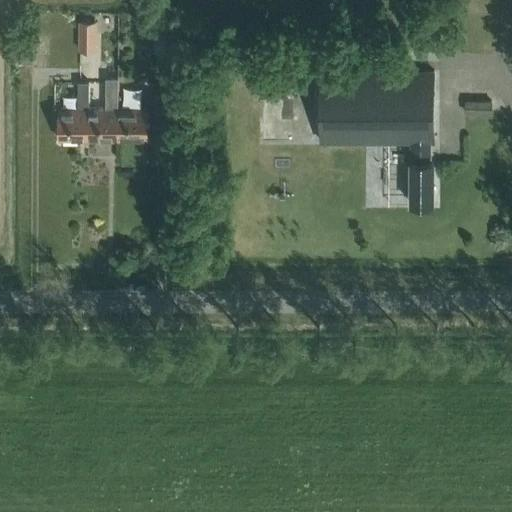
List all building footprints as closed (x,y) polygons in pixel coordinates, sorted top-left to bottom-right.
[(96,52),(96,22),(78,22),(78,51),(96,52)] [(154,33),(154,53),(173,53),(172,32),(154,33)] [(132,86),(132,67),(119,67),(119,86),(132,86)] [(433,72),(320,72),(320,142),(411,142),(410,162),(430,162),(429,142),(434,142),(433,72)] [(118,109),(118,83),(118,78),(106,78),(106,109),(88,109),(88,140),(118,140),(118,109)] [(484,95),(503,97),(505,80),(486,78),(484,95)] [(88,140),(88,109),(88,83),(77,83),(77,109),(59,109),(59,140),(88,140)] [(118,140),(147,140),(147,126),(162,126),(162,96),(146,96),(146,109),(118,109),(118,140)] [(491,116),(491,101),(464,101),(464,115),(491,116)] [(433,162),(430,162),(410,162),(410,203),(433,203),(433,162)]
